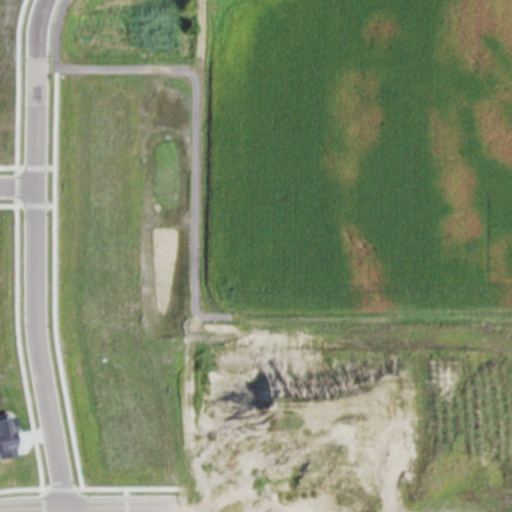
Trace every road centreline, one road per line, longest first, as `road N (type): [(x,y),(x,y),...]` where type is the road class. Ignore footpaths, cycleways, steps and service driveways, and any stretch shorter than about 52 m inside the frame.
road 1 (residential): [(71,506),(35,315),(36,61),(44,0)]
road 2 (tertiary): [(3,511),(218,511)]
